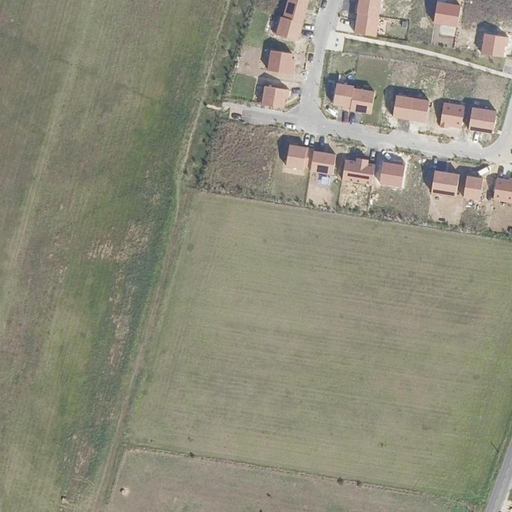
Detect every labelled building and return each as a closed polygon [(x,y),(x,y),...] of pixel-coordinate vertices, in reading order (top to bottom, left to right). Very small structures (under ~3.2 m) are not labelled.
[(310,0),(309,0),(286,0),(282,17),(304,23),(310,0)] [(379,17),(381,0),(359,0),(357,14),(379,17)] [(434,23),(457,27),(461,5),(438,2),(434,23)] [(379,17),(357,14),(354,33),(376,36),(380,17),(379,17)] [(299,41),(304,23),(282,17),(277,35),(299,41)] [(484,33),(481,52),(504,56),(507,36),(484,33)] [(271,51),(268,71),(292,74),(295,54),(271,51)] [(354,86),(337,84),(333,105),(351,108),(354,89),(354,86)] [(290,90),(264,86),(261,104),(285,108),(286,101),(288,101),(290,90)] [(375,92),(354,89),(351,108),(350,111),(372,115),(375,92)] [(430,101),(397,95),(394,116),(427,122),(430,101)] [(465,106),(443,102),(440,124),(462,128),(465,106)] [(497,112),(472,108),(469,130),(493,134),(497,112)] [(305,166),(312,167),(314,151),(315,148),(290,144),(286,168),(304,171),(305,166)] [(311,171),(334,175),(337,154),(314,151),(312,167),(311,171)] [(342,180),(373,185),(376,164),(369,163),(369,160),(356,158),(356,161),(346,159),(342,180)] [(405,165),(382,162),(379,183),(401,187),(405,165)] [(456,197),(460,174),(435,170),(432,193),(456,197)] [(484,178),(467,176),(463,198),(480,201),(484,178)] [(509,180),(497,178),(493,199),(511,202),(511,177),(509,177),(509,180)]
